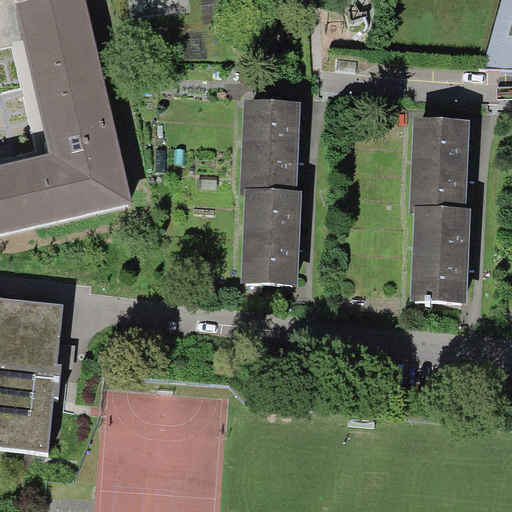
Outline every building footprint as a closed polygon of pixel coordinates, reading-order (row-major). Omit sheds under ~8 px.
[(47,0),(17,7),(52,157),(0,168),(0,242),(137,210),(87,0),(47,0)] [(511,0),(503,0),(483,69),(511,68),(511,43),(510,43),(511,35),(511,0)] [(239,287),(295,290),(298,241),(300,194),(295,194),(297,158),(300,106),(244,103),(239,198),(244,199),(239,287)] [(407,305),(463,308),(466,253),(468,213),(463,212),(466,165),(468,124),(412,121),(407,217),(412,217),(407,305)] [(0,450),(47,455),(62,309),(0,302),(0,450)]
